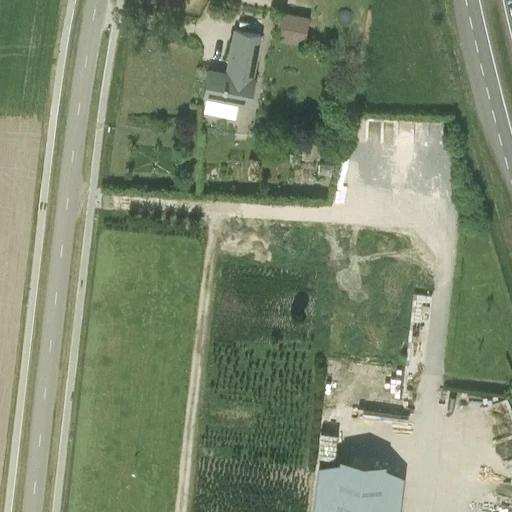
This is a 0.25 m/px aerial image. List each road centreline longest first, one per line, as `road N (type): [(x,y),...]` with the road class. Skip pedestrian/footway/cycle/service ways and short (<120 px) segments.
road 1 (track): [(180,511),(220,213),(235,207),(399,227),(428,251),(440,279),(434,362)]
road 2 (unclassified): [(35,511),(98,0)]
road 3 (primary): [(473,0),(511,155)]
